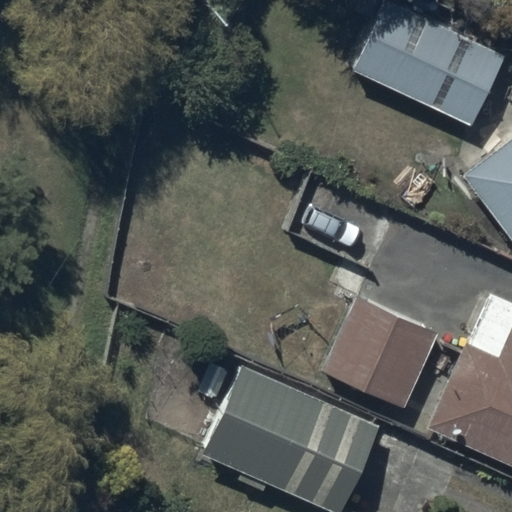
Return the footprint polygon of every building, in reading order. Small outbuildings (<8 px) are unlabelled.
[(341,0),(369,13),(348,58),(469,114),(501,44),(406,0),(341,0)] [(511,125),(461,164),(511,231),(511,125)] [(462,333),(424,417),(511,456),(511,295),(489,285),(466,335),(462,333)] [(436,325),(353,288),(320,362),(403,399),(436,325)] [(238,352),(196,440),(334,506),(376,418),(238,352)]
